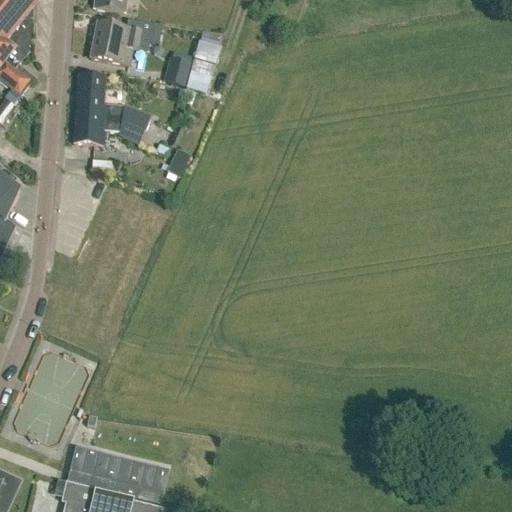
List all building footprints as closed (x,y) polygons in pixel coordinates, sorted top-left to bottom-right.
[(36,1),(35,0),(0,0),(0,83),(20,100),(33,83),(18,71),(23,64),(23,63),(30,55),(34,1),(36,1)] [(124,18),(126,0),(95,0),(94,14),(124,18)] [(140,54),(144,35),(98,27),(91,63),(128,70),(132,52),(140,54)] [(186,91),(192,67),(171,61),(164,85),(186,91)] [(140,148),(145,135),(151,122),(124,111),(103,109),(105,82),(79,80),(74,148),(103,150),(104,135),(122,137),(121,139),(140,148)] [(98,159),(98,171),(116,172),(117,160),(98,159)] [(0,179),(0,260),(15,235),(5,223),(20,195),(0,179)] [(89,421),(87,430),(94,432),(97,423),(97,422),(89,421)] [(144,511),(95,500),(96,496),(66,489),(65,490),(69,491),(63,511),(144,511)]
